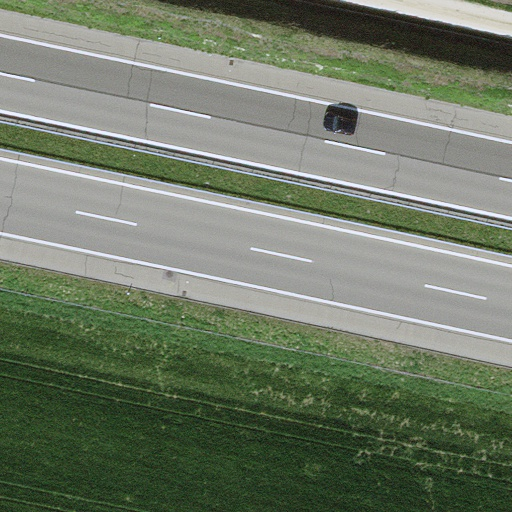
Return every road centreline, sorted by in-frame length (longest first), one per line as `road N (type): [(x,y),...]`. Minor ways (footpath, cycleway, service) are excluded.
road 1 (motorway): [(0,196),(511,305)]
road 2 (motorway): [(511,181),(0,73)]
